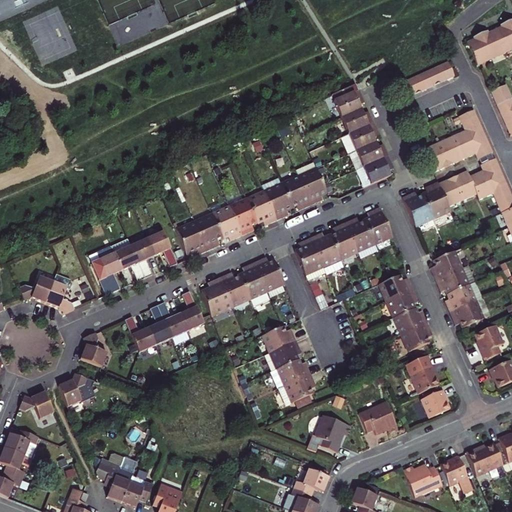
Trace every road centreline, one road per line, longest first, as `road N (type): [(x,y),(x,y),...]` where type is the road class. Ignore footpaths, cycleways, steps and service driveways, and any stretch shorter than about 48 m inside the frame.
road 1 (residential): [(20,382),(34,387),(64,375),(76,345),(69,330),(276,239)]
road 2 (residential): [(481,417),(385,192)]
road 3 (residential): [(490,0),(456,25),(453,41),(503,152)]
road 4 (residential): [(481,417),(347,476)]
road 5 (residential): [(385,192),(411,180),(374,93)]
